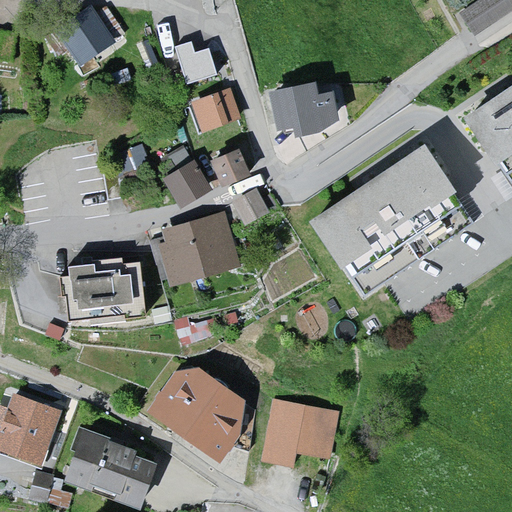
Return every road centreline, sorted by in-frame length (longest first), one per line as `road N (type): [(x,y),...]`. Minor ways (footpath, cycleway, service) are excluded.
road 1 (residential): [(0,242),(186,212),(269,171),(226,30),(118,0)]
road 2 (residential): [(0,360),(106,402),(281,511)]
